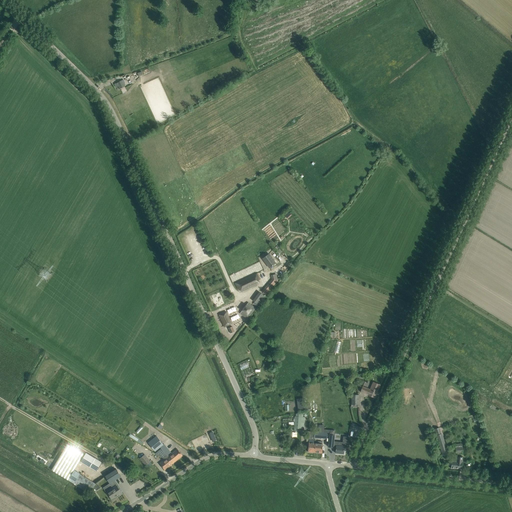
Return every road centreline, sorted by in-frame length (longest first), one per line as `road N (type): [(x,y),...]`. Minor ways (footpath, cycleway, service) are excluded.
road 1 (unclassified): [(254,456),(251,421),(104,98),(3,0)]
road 2 (unclassified): [(355,467),(511,116)]
road 3 (unclassified): [(511,484),(355,467)]
road 4 (unclassified): [(121,511),(204,458),(254,456)]
